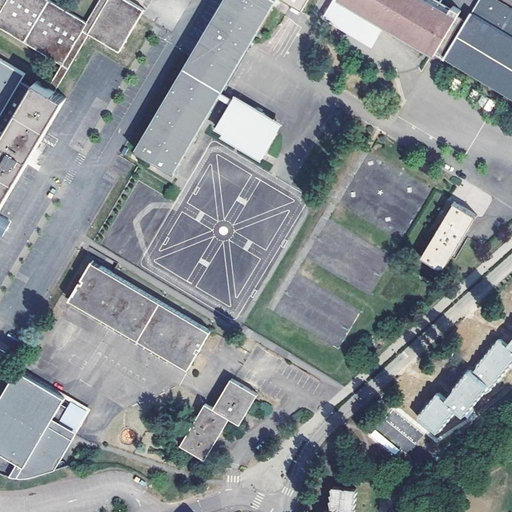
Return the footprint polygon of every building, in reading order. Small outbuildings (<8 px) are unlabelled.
[(0,212),(5,205),(68,99),(57,92),(92,34),(121,51),(147,10),(129,0),(1,0),(0,3),(0,212)] [(221,92),(276,0),(280,0),(301,13),(308,0),(222,0),(203,32),(199,39),(134,148),(174,172),(219,97),(231,104),(230,106),(217,128),(225,132),(223,136),(237,144),(262,159),(277,133),(283,123),(266,113),(254,106),(235,95),(233,99),(221,92)] [(343,0),(383,23),(440,58),(464,19),(459,16),(462,10),(454,5),(450,11),(431,0),(343,0)] [(472,12),(444,58),(511,98),(511,8),(497,0),(480,0),(473,12),(472,12)] [(461,80),(448,72),(443,81),(456,89),(461,80)] [(480,91),(466,83),(461,92),(475,100),(480,91)] [(500,103),(486,95),(481,104),(494,111),(500,103)] [(511,110),(505,106),(499,115),(511,122),(511,110)] [(455,201),(422,256),(445,270),(478,215),(455,201)] [(10,221),(0,215),(0,234),(1,236),(10,221)] [(192,373),(215,334),(95,262),(72,300),(116,327),(114,330),(167,361),(168,358),(192,373)] [(455,388),(455,389),(453,390),(452,392),(447,398),(440,392),(437,392),(435,397),(433,397),(432,402),(429,402),(428,406),(425,406),(424,411),(421,411),(420,415),(419,416),(437,432),(438,431),(443,428),(442,427),(447,424),(446,422),(451,419),(450,417),(454,415),(454,412),(459,409),(465,414),(468,418),(471,414),(474,410),(474,406),(475,406),(474,403),(478,401),(478,399),(482,396),(482,394),(486,392),(487,393),(488,391),(492,389),(492,387),(496,384),(496,382),(501,379),(500,377),(504,374),(504,372),(508,370),(508,368),(511,365),(511,363),(511,362),(511,339),(509,343),(502,337),(501,338),(499,338),(497,343),(495,343),(493,347),(491,347),(489,352),(487,352),(485,357),(483,357),(481,361),(479,361),(477,368),(474,371),(472,368),(471,369),(469,369),(467,374),(465,374),(463,378),(461,378),(459,383),(457,383),(455,388)] [(0,402),(0,453),(17,464),(10,475),(27,477),(34,475),(45,472),(56,468),(58,467),(77,435),(79,433),(90,413),(72,402),(60,423),(54,419),(65,399),(32,380),(18,372),(0,402)] [(206,405),(181,446),(190,452),(203,460),(229,419),(239,425),(245,415),(258,394),(257,393),(235,380),(232,378),(213,409),(206,405)] [(376,429),(371,434),(396,454),(400,449),(376,429)] [(354,511),(356,509),(354,508),(357,503),(355,502),(358,497),(356,495),(358,491),(357,490),(357,489),(334,486),(334,487),(332,488),(333,492),(331,494),(332,499),(330,500),(332,506),(331,510),(326,510),(326,511),(324,511),(354,511)]
